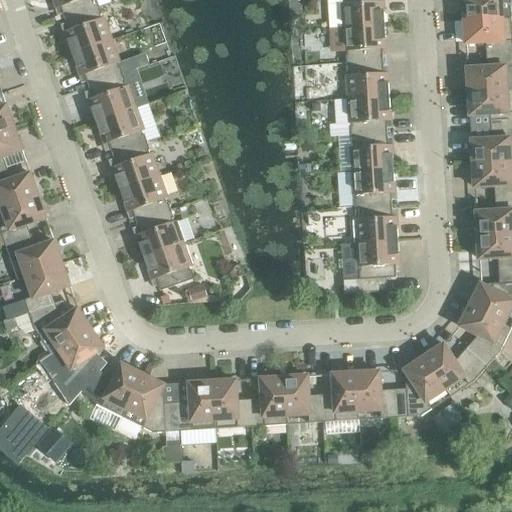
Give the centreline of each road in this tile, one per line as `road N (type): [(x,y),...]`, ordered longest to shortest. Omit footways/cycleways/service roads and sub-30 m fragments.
road 1 (residential): [(10,0),(108,291),(145,351),(402,330),(417,321),(424,257)]
road 2 (residential): [(424,257),(414,0)]
